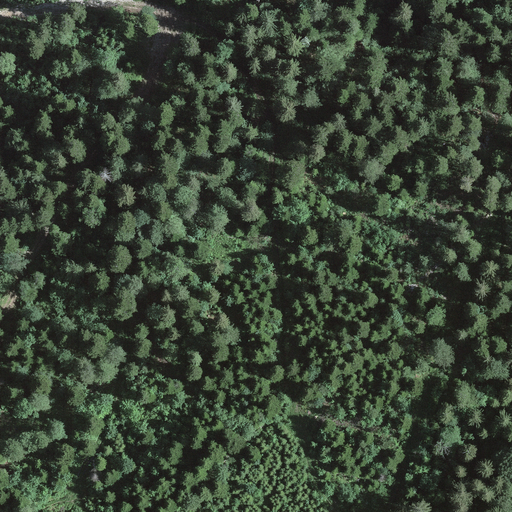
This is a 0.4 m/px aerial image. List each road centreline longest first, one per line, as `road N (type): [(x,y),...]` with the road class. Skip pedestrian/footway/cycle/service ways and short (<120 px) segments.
road 1 (track): [(174,12),(232,46),(267,120),(282,349),(298,425),(338,511)]
road 2 (track): [(174,12),(148,85),(30,254)]
road 3 (track): [(174,12),(117,2),(0,13)]
